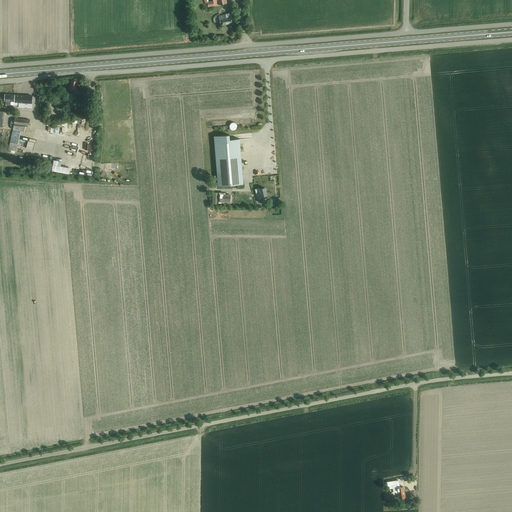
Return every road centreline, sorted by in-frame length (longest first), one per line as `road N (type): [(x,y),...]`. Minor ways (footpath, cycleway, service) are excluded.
road 1 (unclassified): [(0,464),(415,383),(511,372)]
road 2 (primary): [(0,75),(511,32)]
road 3 (unclassified): [(0,82),(511,40)]
road 4 (unclassified): [(0,67),(406,32)]
